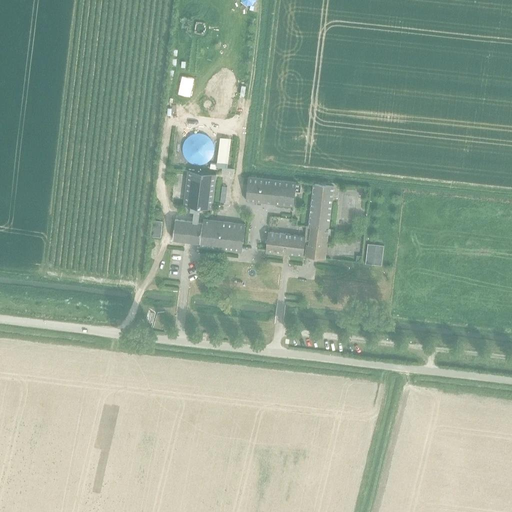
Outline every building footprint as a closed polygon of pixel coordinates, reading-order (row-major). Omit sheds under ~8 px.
[(174,219),(172,239),(200,243),(200,246),(238,251),(241,251),(241,249),(244,224),(203,218),(202,223),(199,222),(198,222),(200,207),(212,209),(216,174),(188,170),(185,205),(191,206),(190,211),(194,211),(192,222),(174,219)] [(248,176),(246,200),(293,205),(296,181),(248,176)] [(268,231),(265,251),(303,256),(303,255),(305,255),(305,256),(325,258),(333,186),(314,184),(309,226),(304,226),(302,235),(268,231)] [(155,223),(153,232),(161,234),(162,224),(155,223)] [(149,243),(147,255),(151,255),(152,251),(156,252),(156,247),(154,247),(156,247),(157,243),(154,243),(149,243)] [(368,244),(365,264),(381,265),(384,245),(368,244)]
